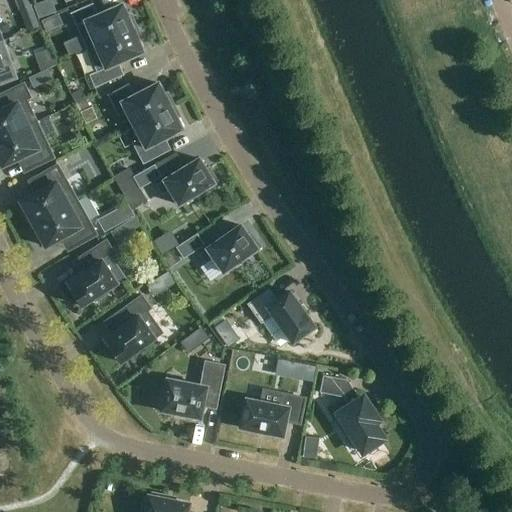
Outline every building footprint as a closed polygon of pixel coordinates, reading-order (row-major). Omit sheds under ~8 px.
[(51,0),(45,0),(34,4),(39,16),(55,10),(51,0)] [(86,50),(136,28),(131,16),(127,17),(122,5),(98,16),(93,4),(70,14),(76,27),(76,26),(86,50)] [(57,16),(42,22),(47,34),(62,28),(57,16)] [(136,28),(86,50),(96,72),(89,75),(94,88),(124,75),(118,63),(143,53),(138,42),(142,40),(136,28)] [(2,42),(0,42),(0,85),(16,79),(2,42)] [(133,126),(173,106),(167,94),(164,96),(158,84),(134,97),(128,85),(107,96),(118,117),(126,113),(133,126)] [(0,139),(36,123),(26,101),(30,99),(23,85),(0,95),(0,106),(2,110),(0,111),(0,139)] [(80,91),(70,96),(75,105),(84,100),(80,91)] [(88,110),(84,100),(75,105),(79,114),(88,110)] [(173,106),(133,126),(140,139),(131,144),(142,165),(164,154),(158,143),(182,130),(176,119),(179,117),(173,106)] [(36,123),(0,139),(0,162),(2,168),(24,157),(30,170),(53,159),(36,123)] [(155,186),(161,196),(169,191),(179,206),(217,182),(209,169),(205,171),(199,160),(155,186)] [(132,178),(139,190),(161,177),(154,165),(133,177),(132,178)] [(29,228),(77,201),(57,166),(35,178),(41,191),(20,203),(25,211),(21,213),(29,228)] [(128,169),(113,178),(114,180),(118,186),(132,178),(133,177),(128,169)] [(77,201),(29,228),(37,242),(41,239),(45,248),(67,236),(73,248),(96,236),(77,201)] [(106,214),(95,221),(101,233),(113,227),(106,214)] [(248,237),(240,226),(199,255),(205,264),(213,259),(223,273),(260,247),(251,234),(248,237)] [(160,233),(132,251),(140,264),(168,246),(160,233)] [(175,248),(182,260),(204,246),(196,234),(175,248)] [(95,302),(107,295),(105,292),(124,279),(109,257),(113,254),(105,242),(84,255),(92,267),(67,283),(73,293),(72,293),(81,307),(93,299),(95,302)] [(165,273),(159,276),(166,287),(172,283),(165,273)] [(268,289),(247,305),(260,324),(272,316),(292,344),(314,328),(289,292),(277,301),(268,289)] [(120,363),(162,334),(147,312),(150,309),(142,297),(121,312),(129,323),(105,340),(112,349),(111,350),(120,363)] [(223,321),(211,329),(217,338),(229,330),(223,321)] [(200,327),(193,333),(197,338),(201,344),(209,338),(200,327)] [(219,358),(235,363),(239,351),(224,345),(219,358)] [(160,391),(157,407),(161,408),(161,412),(185,417),(185,418),(199,421),(203,404),(217,407),(223,377),(225,366),(204,362),(202,373),(199,387),(167,380),(165,392),(160,391)] [(313,382),(316,366),(298,363),(295,378),(313,382)] [(360,400),(347,381),(323,376),(319,393),(343,398),(349,407),(337,415),(363,453),(383,440),(374,425),(378,422),(363,398),(360,400)] [(246,400),(240,429),(282,437),(285,422),(299,425),(304,399),(281,394),(260,390),(257,403),(246,400)] [(186,511),(188,504),(163,499),(164,496),(151,493),(150,497),(148,496),(147,499),(143,498),(140,511),(186,511)]
